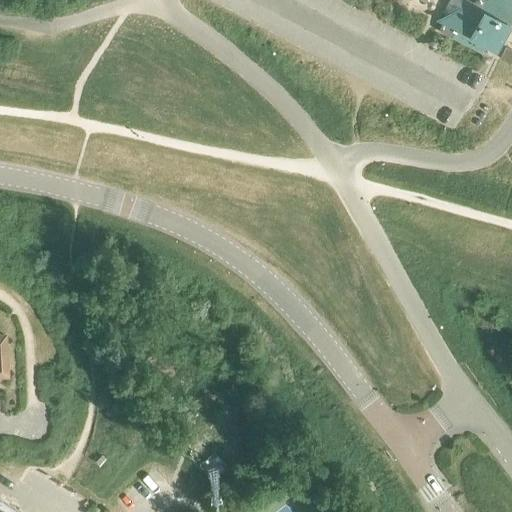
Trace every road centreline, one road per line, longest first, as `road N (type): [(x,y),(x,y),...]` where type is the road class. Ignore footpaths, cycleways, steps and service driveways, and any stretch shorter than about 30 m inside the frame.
road 1 (tertiary): [(403,441),(259,276),(215,245),(153,215),(0,176)]
road 2 (residential): [(469,400),(322,152)]
road 3 (residential): [(322,152),(269,86),(163,0)]
road 4 (residential): [(511,139),(472,164),(353,146),(322,152)]
